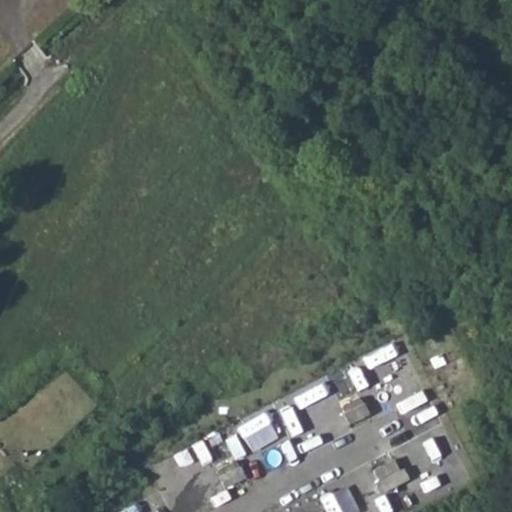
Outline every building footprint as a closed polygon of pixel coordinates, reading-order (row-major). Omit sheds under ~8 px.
[(343,414),(348,425),(369,414),(363,403),(343,414)] [(239,422),(253,446),(280,431),(266,406),(239,422)] [(445,453),(424,462),(435,487),(456,477),(445,453)] [(372,471),(384,492),(404,481),(393,460),(372,471)] [(219,476),(224,488),(245,478),(239,466),(219,476)]
